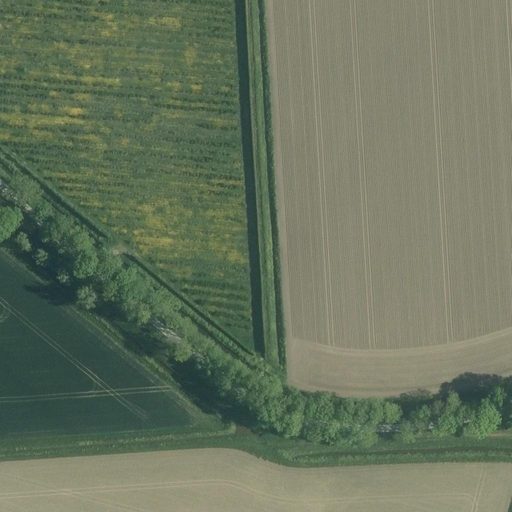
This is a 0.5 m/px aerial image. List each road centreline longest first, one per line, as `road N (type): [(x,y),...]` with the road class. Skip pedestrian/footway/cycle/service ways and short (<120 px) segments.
road 1 (track): [(511,375),(435,392),(362,396),(291,386),(273,372),(250,0)]
road 2 (unclassified): [(511,410),(361,429),(275,412),(189,354),(0,184)]
road 3 (track): [(0,458),(511,437)]
road 4 (track): [(0,241),(220,420)]
